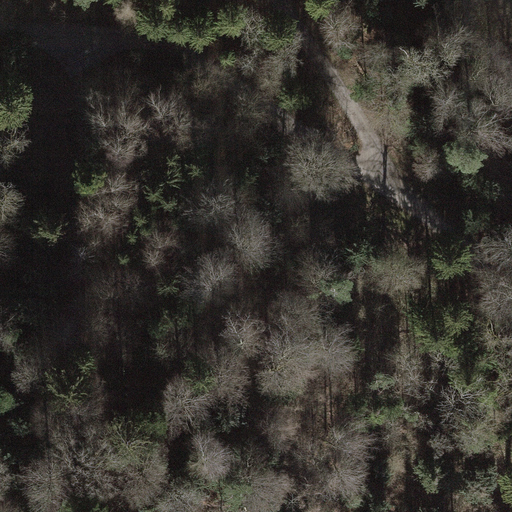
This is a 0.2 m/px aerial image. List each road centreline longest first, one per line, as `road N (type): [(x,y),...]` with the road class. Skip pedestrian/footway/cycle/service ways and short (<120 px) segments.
road 1 (track): [(0,28),(122,34),(175,50),(388,184)]
road 2 (track): [(277,0),(355,115),(388,184)]
road 3 (track): [(388,184),(462,242),(511,303)]
